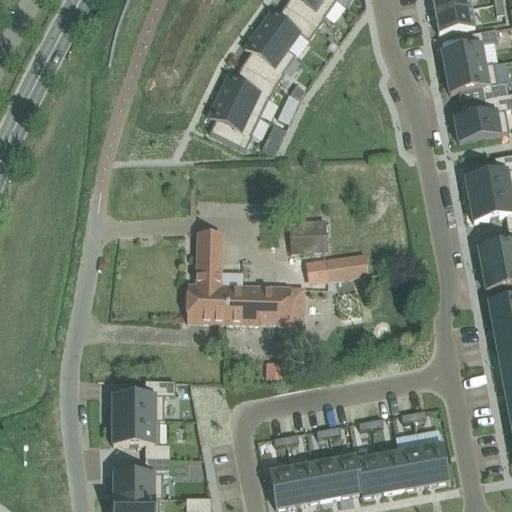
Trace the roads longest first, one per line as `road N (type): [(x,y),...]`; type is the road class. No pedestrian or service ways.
road 1 (residential): [(450,372),(441,325),(449,279),(444,247),(420,126),(381,0)]
road 2 (residential): [(80,511),(68,362),(100,191)]
road 3 (residential): [(256,511),(244,443),(260,411),(450,372)]
road 4 (secondary): [(0,161),(19,110),(85,0)]
road 5 (residential): [(481,511),(450,372)]
